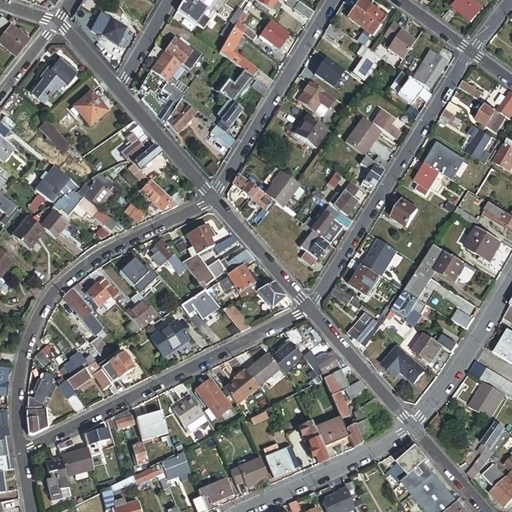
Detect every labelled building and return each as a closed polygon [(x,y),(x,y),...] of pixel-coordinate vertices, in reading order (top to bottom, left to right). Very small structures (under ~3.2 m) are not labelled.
[(100,0),(84,0),(80,7),(92,14),(100,0)] [(205,7),(195,0),(186,0),(179,13),(198,27),(210,10),(205,7)] [(209,0),(205,7),(210,10),(218,0),(209,0)] [(256,0),(264,4),(273,9),(278,0),(256,0)] [(311,21),(315,14),(306,6),(298,1),(296,0),(289,0),(287,4),(311,21)] [(484,10),(472,0),(461,0),(454,9),(472,25),(484,10)] [(361,1),(349,19),(372,36),(386,18),(361,1)] [(239,23),(246,11),(240,8),(231,25),(236,28),(239,23)] [(204,31),(216,14),(210,10),(198,27),(204,31)] [(14,19),(4,15),(0,18),(0,34),(14,19)] [(103,38),(113,21),(102,15),(92,32),(103,38)] [(113,21),(103,38),(118,47),(128,30),(113,21)] [(258,37),(239,23),(236,28),(254,42),(258,37)] [(272,23),(262,37),(280,50),(290,36),(272,23)] [(346,36),(331,25),(326,34),(340,44),(346,36)] [(402,34),(404,31),(394,25),(385,39),(393,44),(388,51),(405,62),(417,43),(410,38),(402,34)] [(0,43),(18,57),(30,41),(12,27),(0,43)] [(234,32),(221,54),(230,61),(235,52),(242,36),(238,34),(234,32)] [(177,40),(166,54),(182,66),(183,66),(184,66),(194,53),(190,50),(177,40)] [(182,66),(166,54),(157,47),(152,54),(161,61),(152,72),(169,83),(182,66)] [(191,71),(203,56),(192,47),(190,50),(194,53),(184,66),(191,71)] [(369,52),(364,48),(358,56),(363,60),(367,53),(369,52)] [(235,52),(230,61),(238,67),(243,62),(244,59),(235,52)] [(356,76),(370,55),(367,53),(363,60),(353,74),(356,76)] [(447,63),(431,54),(413,83),(418,87),(420,84),(417,82),(428,65),(441,74),(447,63)] [(367,84),(380,62),(370,55),(356,76),(367,84)] [(273,82),(244,59),(243,62),(238,67),(245,73),(253,79),(258,82),(269,91),(273,82)] [(63,86),(67,81),(71,84),(76,77),(58,62),(50,73),(48,71),(41,79),(44,81),(35,91),(47,101),(61,84),(63,86)] [(441,74),(428,65),(417,82),(420,84),(430,91),(441,74)] [(169,83),(152,72),(139,92),(144,98),(152,93),(158,89),(169,96),(166,101),(168,103),(178,89),(169,83)] [(253,79),(245,73),(235,86),(226,79),(216,92),(229,102),(234,106),(240,98),(244,101),(253,89),(258,82),(253,79)] [(410,81),(401,75),(392,88),(400,94),(410,81)] [(350,87),(348,90),(340,103),(350,109),(364,87),(354,80),(350,87)] [(413,83),(410,81),(400,94),(399,96),(413,106),(419,99),(424,91),(418,87),(413,83)] [(264,97),(269,91),(258,82),(253,89),(264,97)] [(480,102),(484,95),(465,82),(462,87),(464,89),(462,91),(480,102)] [(63,86),(61,84),(47,101),(52,105),(65,88),(63,86)] [(327,95),(311,84),(299,103),(314,114),(315,113),(327,95)] [(182,100),(186,95),(178,89),(168,103),(165,108),(159,117),(167,123),(172,115),(182,100)] [(432,97),(424,91),(419,99),(427,105),(432,97)] [(144,98),(141,100),(146,106),(156,98),(152,93),(144,98)] [(92,94),(74,109),(79,115),(90,127),(108,112),(92,94)] [(327,95),(315,113),(324,119),(329,112),(330,112),(337,102),(336,101),(329,97),(327,95)] [(511,95),(508,100),(506,104),(503,107),(503,109),(499,114),(511,123),(511,95)] [(500,105),(503,102),(506,104),(508,100),(503,96),(497,104),(503,109),(503,107),(500,105)] [(156,98),(146,106),(154,116),(164,107),(156,98)] [(182,100),(172,115),(178,121),(171,127),(179,134),(196,116),(189,109),(191,107),(182,100)] [(234,106),(229,102),(218,116),(222,120),(221,123),(230,130),(243,113),(234,106)] [(454,102),(450,110),(461,117),(466,109),(454,102)] [(159,117),(165,108),(164,107),(154,116),(157,119),(159,117)] [(199,113),(191,107),(189,109),(196,116),(199,113)] [(499,114),(489,108),(479,124),(489,130),(493,123),(495,121),(497,116),(499,114)] [(79,115),(74,109),(70,112),(76,118),(79,115)] [(461,117),(450,110),(444,119),(461,129),(466,120),(461,117)] [(387,134),(392,127),(396,122),(383,113),(374,125),(387,134)] [(171,127),(178,121),(172,115),(167,123),(166,124),(171,127)] [(213,124),(202,115),(198,120),(210,128),(213,124)] [(63,140),(39,116),(35,121),(41,128),(39,130),(56,147),(63,140)] [(506,122),(497,116),(495,121),(498,123),(503,126),(506,122)] [(166,124),(167,123),(159,117),(157,119),(164,127),(166,124)] [(5,118),(0,123),(0,124),(10,132),(10,133),(15,126),(5,118)] [(328,132),(308,118),(296,136),(316,150),(328,132)] [(382,134),(363,120),(346,144),(364,158),(382,134)] [(230,130),(221,123),(218,127),(227,134),(230,130)] [(10,132),(0,124),(0,133),(5,138),(10,132)] [(233,150),(237,142),(227,134),(218,127),(212,133),(233,150)] [(398,131),(392,127),(387,134),(393,138),(398,131)] [(481,129),(477,127),(472,135),(480,140),(471,154),(488,164),(494,155),(488,151),(496,138),(485,131),(481,129)] [(402,134),(398,131),(393,138),(397,141),(402,134)] [(127,162),(131,166),(131,165),(132,165),(132,164),(145,153),(132,135),(126,140),(131,147),(120,155),(126,162),(127,162)] [(15,151),(0,137),(0,163),(3,166),(15,151)] [(70,147),(65,141),(61,145),(66,150),(70,147)] [(511,143),(510,143),(502,156),(498,154),(493,163),(497,165),(496,166),(511,175),(511,173),(511,143)] [(439,146),(428,165),(442,175),(453,182),(465,162),(439,146)] [(160,154),(153,147),(145,153),(132,164),(132,165),(138,171),(160,154)] [(385,173),(389,166),(378,158),(377,160),(374,158),(371,163),(375,166),(385,173)] [(371,163),(366,159),(361,166),(371,173),(375,166),(371,163)] [(138,171),(131,165),(131,166),(127,171),(146,187),(141,193),(154,204),(152,207),(158,213),(160,209),(163,211),(167,206),(170,203),(168,201),(149,184),(150,183),(151,182),(138,171)] [(442,175),(428,165),(416,184),(423,188),(420,192),(419,193),(427,198),(442,175)] [(375,166),(371,173),(365,182),(365,183),(374,189),(385,173),(375,166)] [(74,193),(80,189),(54,168),(35,192),(39,195),(45,200),(52,206),(58,203),(59,203),(61,200),(64,198),(74,193)] [(284,211),(301,187),(275,169),(265,184),(272,189),(266,197),(273,202),(275,204),(284,211)] [(100,209),(110,194),(110,193),(114,188),(99,177),(92,181),(94,184),(90,190),(86,187),(79,197),(97,210),(98,208),(100,209)] [(258,191),(239,177),(234,186),(252,200),(258,191)] [(366,192),(371,195),(374,189),(365,183),(365,182),(364,182),(362,186),(368,189),(366,192)] [(359,194),(349,187),(341,199),(336,196),(329,205),(349,219),(359,204),(354,200),(359,194)] [(266,197),(258,191),(252,200),(266,211),(273,202),(266,197)] [(323,202),(326,197),(317,191),(314,196),(323,202)] [(64,198),(61,200),(59,203),(58,203),(52,209),(59,215),(60,213),(68,219),(73,212),(79,217),(83,211),(94,220),(95,219),(100,212),(97,210),(79,197),(74,193),(64,198)] [(39,195),(28,209),(34,213),(45,200),(39,195)] [(0,196),(0,210),(9,218),(16,209),(0,196)] [(178,207),(184,204),(177,197),(173,202),(178,207)] [(312,197),(307,204),(315,210),(320,203),(312,197)] [(172,210),(178,207),(173,202),(170,199),(168,201),(170,203),(167,206),(172,210)] [(275,204),(273,202),(266,211),(268,213),(275,204)] [(405,202),(393,220),(408,229),(419,211),(405,202)] [(458,209),(450,204),(445,210),(454,216),(458,209)] [(128,205),(123,213),(127,216),(127,217),(137,225),(145,214),(135,206),(133,209),(128,205)] [(511,217),(491,205),(485,214),(511,230),(511,217)] [(478,220),(459,209),(455,216),(476,229),(482,219),(479,217),(478,220)] [(111,220),(100,212),(95,219),(106,227),(111,220)] [(53,213),(41,228),(55,239),(68,222),(53,213)] [(314,227),(311,232),(313,233),(320,239),(334,221),(333,220),(324,213),(314,227)] [(331,247),(344,229),(348,232),(353,223),(338,213),(333,220),(334,221),(320,239),(321,239),(331,247)] [(511,230),(485,214),(484,217),(511,233),(511,230)] [(47,235),(29,219),(13,239),(32,254),(47,235)] [(193,248),(198,256),(214,248),(214,247),(209,237),(212,235),(208,226),(188,237),(193,248)] [(480,231),(479,230),(468,249),(488,262),(496,250),(497,251),(501,244),(480,231)] [(320,240),(321,239),(320,239),(313,233),(300,249),(306,254),(308,256),(320,240)] [(239,243),(233,237),(220,245),(225,251),(239,243)] [(182,240),(175,244),(181,255),(187,252),(188,251),(182,240)] [(328,247),(320,240),(308,256),(317,262),(328,247)] [(155,248),(158,252),(167,262),(166,262),(175,272),(182,265),(162,241),(154,247),(155,248)] [(364,267),(381,278),(382,279),(398,253),(379,241),(363,267),(364,267)] [(220,245),(215,247),(214,247),(214,248),(218,255),(225,251),(220,245)] [(436,272),(447,254),(435,247),(421,268),(434,276),(437,272),(436,272)] [(188,251),(187,252),(191,260),(198,256),(193,248),(188,251)] [(496,250),(488,262),(490,263),(497,251),(496,250)] [(167,262),(158,252),(153,256),(150,258),(159,269),(166,262),(167,262)] [(254,261),(246,252),(228,265),(233,272),(247,263),(249,264),(254,261)] [(0,253),(0,288),(5,283),(0,279),(13,264),(0,253)] [(308,256),(306,254),(301,261),(312,269),(317,262),(308,256)] [(466,265),(447,254),(436,272),(437,272),(456,284),(459,279),(466,265)] [(191,260),(183,265),(198,282),(201,279),(206,286),(209,284),(215,279),(207,269),(198,256),(191,260)] [(135,259),(120,273),(134,287),(149,273),(135,259)] [(223,259),(218,262),(225,272),(228,277),(234,274),(233,272),(228,265),(223,259)] [(218,261),(207,269),(215,279),(225,272),(218,262),(218,261)] [(363,267),(353,261),(349,268),(359,274),(364,267),(363,267)] [(186,271),(182,265),(175,272),(179,277),(186,271)] [(478,272),(466,265),(459,279),(470,285),(478,272)] [(381,278),(364,267),(359,274),(353,284),(357,286),(355,290),(364,295),(368,298),(381,278)] [(248,275),(244,268),(234,274),(228,277),(235,288),(242,301),(257,293),(259,292),(254,285),(248,275)] [(421,268),(405,294),(419,302),(434,276),(421,268)] [(252,273),(248,275),(254,285),(258,282),(252,273)] [(235,288),(228,277),(219,283),(225,293),(235,288)] [(97,285),(114,303),(116,305),(118,302),(122,298),(104,279),(97,285)] [(87,293),(78,284),(73,289),(73,290),(83,300),(86,297),(85,296),(87,293)] [(286,297),(274,284),(259,292),(257,293),(272,310),(286,297)] [(97,285),(96,285),(87,293),(85,296),(86,297),(97,308),(101,305),(106,310),(114,303),(97,285)] [(365,304),(337,287),(331,296),(348,307),(350,304),(360,311),(365,304)] [(468,287),(463,294),(478,303),(482,296),(468,287)] [(83,300),(73,290),(71,292),(75,296),(90,313),(91,313),(93,311),(83,300)] [(71,292),(71,291),(67,295),(64,298),(68,303),(75,296),(71,292)] [(202,320),(219,307),(214,301),(210,297),(205,291),(180,307),(187,315),(195,310),(202,320)] [(405,294),(399,302),(392,314),(414,329),(428,307),(419,302),(405,294)] [(144,303),(139,295),(131,302),(137,309),(144,303)] [(90,313),(75,296),(68,303),(83,320),(90,313)] [(392,314),(399,302),(395,300),(384,316),(388,319),(392,314)] [(134,323),(141,331),(157,318),(144,303),(137,309),(129,315),(135,322),(134,323)] [(252,328),(233,306),(223,311),(242,332),(252,328)] [(105,328),(96,319),(91,313),(90,313),(83,320),(81,322),(86,327),(87,327),(95,337),(105,328)] [(467,331),(473,322),(458,313),(452,322),(467,331)] [(388,319),(384,316),(377,325),(364,315),(359,321),(366,326),(360,333),(354,328),(348,335),(355,340),(363,346),(363,345),(367,348),(377,336),(380,331),(382,328),(388,319)] [(177,321),(153,339),(167,357),(191,340),(177,321)] [(366,326),(359,321),(354,328),(360,333),(366,326)] [(132,322),(125,328),(134,337),(142,332),(141,331),(134,323),(132,322)] [(392,342),(397,335),(387,327),(382,333),(392,342)] [(302,335),(295,328),(285,334),(293,343),(302,335)] [(511,333),(497,356),(511,364),(511,333)] [(424,336),(412,353),(431,366),(443,348),(439,345),(434,342),(425,336),(424,336)] [(453,355),(458,347),(444,337),(442,340),(439,345),(443,348),(453,355)] [(107,349),(98,338),(91,344),(102,359),(122,346),(117,341),(107,349)] [(280,351),(290,343),(288,340),(278,349),(280,351)] [(355,340),(352,343),(359,351),(363,346),(355,340)] [(303,358),(290,343),(280,351),(276,355),(289,370),(303,358)] [(363,355),(367,348),(363,345),(363,346),(359,351),(363,355)] [(55,357),(47,347),(41,352),(49,362),(55,357)] [(301,351),(299,352),(303,357),(307,353),(303,348),(301,351)] [(426,371),(399,348),(382,367),(396,379),(401,373),(414,385),(426,371)] [(273,351),(268,355),(280,370),(284,374),(289,370),(276,355),(273,351)] [(348,368),(333,351),(327,356),(326,355),(322,356),(309,364),(324,380),(332,376),(345,369),(348,368)] [(49,363),(41,353),(35,359),(43,368),(49,363)] [(70,364),(80,357),(79,355),(69,362),(70,364)] [(114,361),(107,365),(117,380),(133,369),(123,355),(114,361)] [(280,370),(268,355),(246,373),(258,387),(280,370)] [(81,359),(80,357),(70,364),(64,368),(69,375),(85,364),(83,361),(81,359)] [(86,359),(83,361),(85,364),(69,375),(63,378),(66,382),(92,364),(88,358),(86,359)] [(111,358),(98,367),(100,370),(107,365),(114,361),(111,358)] [(99,369),(95,364),(86,370),(87,372),(90,375),(91,374),(99,369)] [(324,380),(309,364),(308,365),(320,378),(322,381),(324,380)] [(100,370),(111,384),(117,380),(107,365),(100,370)] [(69,375),(64,368),(59,371),(63,378),(69,375)] [(347,372),(345,369),(332,376),(340,394),(345,392),(350,389),(349,388),(342,374),(347,372)] [(84,370),(66,382),(73,390),(90,379),(86,373),(84,370)] [(110,385),(99,370),(92,376),(95,379),(103,390),(110,385)] [(234,381),(224,389),(238,406),(259,389),(258,387),(246,373),(244,370),(235,378),(236,379),(234,381)] [(488,370),(481,382),(484,383),(487,385),(494,373),(488,370)] [(75,394),(77,397),(94,384),(92,381),(95,379),(92,376),(91,374),(90,375),(87,372),(86,373),(90,379),(73,390),(66,382),(65,383),(75,394)] [(494,373),(487,385),(494,389),(501,377),(494,373)] [(340,394),(332,376),(324,380),(332,398),(340,394)] [(501,377),(494,389),(500,393),(508,381),(501,377)] [(57,389),(67,401),(75,394),(65,383),(61,378),(56,383),(60,387),(57,389)] [(308,384),(309,388),(322,381),(320,378),(308,384)] [(37,394),(34,401),(27,398),(27,401),(26,409),(41,408),(45,398),(50,400),(50,401),(51,399),(51,398),(55,388),(38,381),(33,393),(37,394)] [(511,384),(508,381),(500,393),(506,397),(507,397),(511,389),(511,384)] [(350,402),(362,393),(358,388),(360,386),(358,384),(360,382),(349,388),(350,389),(345,392),(350,402)] [(366,389),(360,382),(358,384),(360,386),(358,388),(362,393),(366,389)] [(484,383),(469,408),(487,419),(491,421),(506,397),(500,393),(494,389),(487,385),(484,383)] [(212,384),(195,397),(214,421),(231,408),(212,384)] [(350,417),(340,394),(332,398),(340,418),(342,421),(348,418),(350,417)] [(204,416),(192,400),(174,410),(183,427),(204,416)] [(384,410),(376,400),(361,409),(366,420),(384,410)] [(359,425),(366,420),(361,409),(353,414),(359,425)] [(45,410),(26,412),(26,421),(28,436),(32,436),(47,429),(45,410)] [(130,418),(128,411),(114,418),(117,431),(133,426),(131,417),(130,418)] [(265,412),(258,416),(261,422),(268,418),(265,412)] [(168,434),(162,413),(136,421),(142,442),(168,434)] [(7,430),(6,415),(0,415),(0,442),(9,441),(7,430)] [(204,416),(183,427),(188,436),(207,422),(204,416)] [(261,422),(258,416),(250,420),(253,426),(261,422)] [(452,427),(440,416),(431,425),(444,436),(452,427)] [(117,431),(114,418),(107,422),(110,433),(117,431)] [(342,421),(340,418),(315,429),(319,439),(324,449),(349,438),(346,431),(342,421)] [(353,428),(348,418),(342,421),(346,431),(353,428)] [(355,427),(363,445),(374,438),(366,420),(359,425),(355,427)] [(309,444),(319,439),(315,429),(312,423),(299,429),(303,438),(306,436),(309,444)] [(106,430),(103,424),(83,434),(84,437),(106,430)] [(505,431),(497,425),(482,445),(491,451),(503,435),(505,431)] [(355,427),(353,428),(346,431),(349,438),(351,443),(354,450),(363,445),(355,427)] [(109,441),(106,430),(84,437),(86,447),(102,443),(109,441)] [(503,435),(491,451),(494,454),(507,438),(503,435)] [(349,444),(351,443),(349,438),(324,449),(325,452),(348,442),(349,444)] [(324,449),(319,439),(309,444),(312,451),(309,452),(312,460),(316,458),(319,465),(328,461),(325,452),(324,449)] [(9,441),(0,442),(0,457),(4,457),(4,459),(4,462),(6,472),(14,471),(9,441)] [(102,443),(86,447),(87,450),(90,458),(100,455),(98,448),(103,447),(102,443)] [(148,464),(143,444),(132,447),(138,467),(145,464),(148,464)] [(490,459),(494,454),(491,451),(482,445),(479,450),(484,454),(467,475),(472,481),(490,459)] [(299,468),(290,448),(284,450),(293,470),(299,468)] [(389,473),(386,476),(388,480),(392,476),(400,486),(402,485),(415,474),(420,480),(425,476),(419,470),(425,465),(429,462),(417,448),(389,473)] [(66,478),(93,471),(90,458),(87,450),(61,457),(61,459),(66,478)] [(293,470),(284,450),(266,458),(274,478),(293,470)] [(192,478),(182,455),(182,454),(177,456),(177,457),(161,464),(167,481),(169,482),(180,477),(183,482),(192,478)] [(66,478),(61,459),(44,464),(49,481),(45,482),(51,503),(71,498),(68,489),(70,489),(66,478)] [(243,477),(263,468),(259,460),(239,469),(243,477)] [(495,467),(493,465),(495,464),(492,461),(488,465),(491,467),(482,476),(495,490),(506,479),(498,471),(499,470),(495,467)] [(138,467),(133,468),(135,473),(147,470),(145,464),(138,467)] [(415,474),(402,485),(408,492),(413,488),(417,492),(435,477),(425,465),(419,470),(425,476),(420,480),(415,474)] [(172,494),(160,468),(154,471),(157,478),(159,483),(160,483),(166,496),(172,494)] [(268,480),(263,468),(243,477),(248,489),(268,480)] [(239,469),(230,473),(236,487),(244,484),(241,478),(243,477),(239,469)] [(139,485),(157,478),(154,471),(136,478),(139,485)] [(99,494),(125,481),(122,472),(97,485),(99,494)] [(408,492),(425,511),(465,511),(435,477),(417,492),(413,488),(408,492)] [(125,481),(99,494),(104,511),(106,511),(111,511),(126,506),(124,500),(115,503),(112,493),(135,485),(133,479),(132,478),(125,481)] [(511,500),(511,484),(506,479),(495,490),(490,494),(504,508),(511,500)] [(206,511),(208,511),(213,510),(211,505),(232,497),(226,481),(198,492),(201,499),(206,511)] [(352,483),(345,486),(351,500),(358,497),(352,483)] [(399,487),(393,490),(399,499),(405,494),(399,487)] [(347,511),(355,509),(351,500),(346,489),(338,493),(338,494),(324,500),(323,504),(326,511),(347,511)] [(196,511),(206,511),(201,499),(193,503),(196,511)] [(361,500),(353,503),(356,508),(363,505),(361,500)] [(297,501),(288,505),(291,511),(299,511),(301,511),(297,501)] [(126,506),(111,511),(140,511),(137,502),(126,506)]
